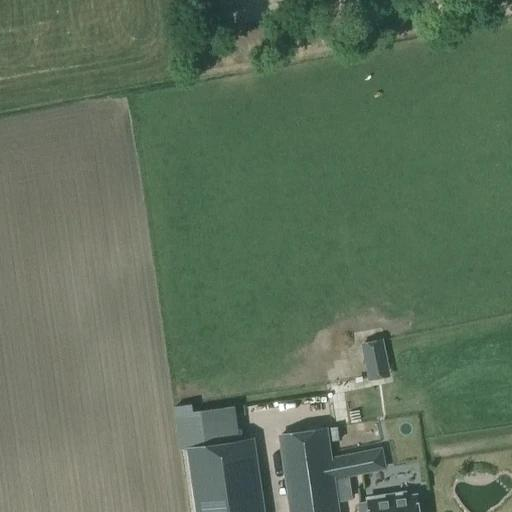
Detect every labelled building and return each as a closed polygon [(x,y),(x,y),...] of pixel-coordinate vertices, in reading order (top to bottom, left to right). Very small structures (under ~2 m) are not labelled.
[(367,373),(387,369),(381,340),(361,344),(367,373)] [(278,412),(295,407),(292,398),(276,403),(278,412)] [(193,413),(175,416),(175,419),(176,426),(236,418),(234,407),(193,413)] [(339,440),(337,428),(331,429),(332,441),(339,440)] [(326,430),(279,436),(290,511),(337,511),(337,503),(333,479),(349,476),(371,472),(367,452),(330,460),(326,430)] [(207,433),(178,438),(180,451),(188,449),(196,511),(263,511),(253,440),(240,442),(209,447),(207,433)] [(417,511),(415,496),(405,498),(405,493),(387,496),(388,500),(358,505),(359,511),(417,511)]
